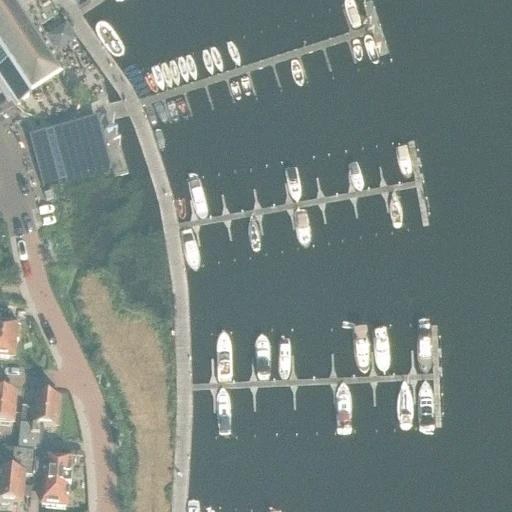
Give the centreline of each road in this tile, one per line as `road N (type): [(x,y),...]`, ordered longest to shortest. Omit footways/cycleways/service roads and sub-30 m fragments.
road 1 (residential): [(82,384),(39,295),(18,209)]
road 2 (residential): [(106,511),(99,436),(82,384)]
